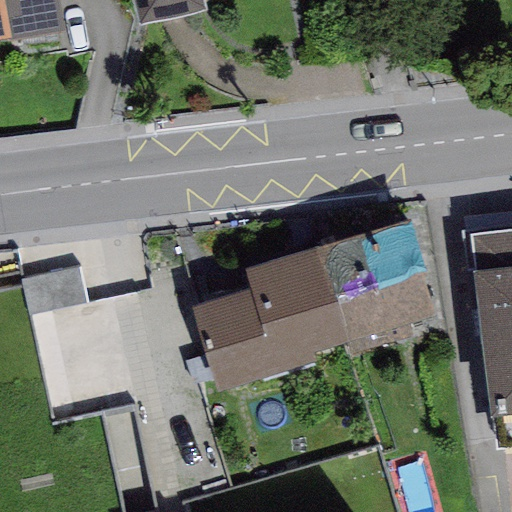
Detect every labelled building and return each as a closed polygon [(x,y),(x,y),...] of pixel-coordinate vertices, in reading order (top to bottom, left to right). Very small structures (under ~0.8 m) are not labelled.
[(0,0),(0,45),(63,35),(57,0),(0,0)] [(130,0),(138,30),(207,15),(203,0),(130,0)] [(409,196),(315,227),(329,271),(334,269),(350,320),(433,293),(420,252),(426,250),(409,196)] [(329,271),(315,227),(244,249),(250,269),(190,287),(217,373),(315,343),(311,332),(350,320),(334,269),(329,271)] [(39,309),(95,300),(90,267),(34,275),(39,309)] [(511,268),(489,272),(509,408),(511,407),(511,268)]
